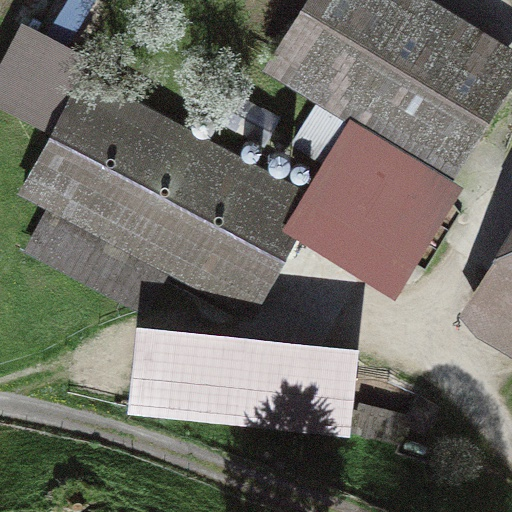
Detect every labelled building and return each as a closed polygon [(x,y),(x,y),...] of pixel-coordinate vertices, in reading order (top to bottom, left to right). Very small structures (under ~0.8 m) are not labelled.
[(357,111),(349,125),(441,179),(501,81),(368,0),(313,0),(276,61),(357,111)] [(0,114),(41,137),(82,63),(20,30),(0,66),(0,114)] [(30,247),(145,308),(166,266),(229,298),(258,245),(280,257),(306,208),(311,198),(305,195),(81,77),(22,187),(53,203),(30,247)] [(234,93),(220,120),(263,143),(277,117),(234,93)] [(452,186),(441,179),(349,125),(305,195),(311,198),(306,208),(402,266),(452,186)] [(511,257),(490,293),(511,306),(511,257)] [(269,419),(324,424),(329,371),(274,366),(269,419)]
